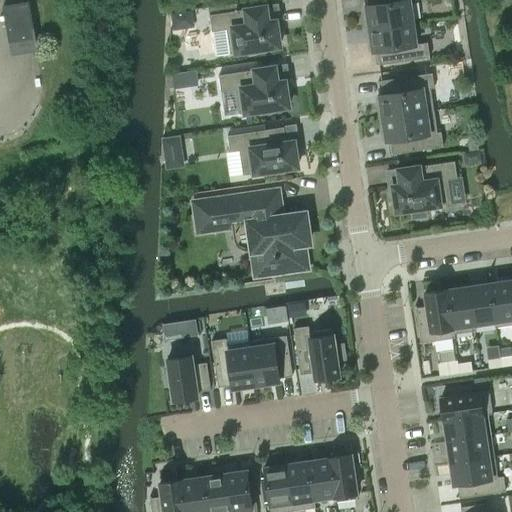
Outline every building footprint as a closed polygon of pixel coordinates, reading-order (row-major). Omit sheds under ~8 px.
[(364,16),(366,29),(412,22),(408,0),(410,0),(367,0),(369,5),(365,5),(366,16),(364,16)] [(37,50),(28,1),(3,6),(12,55),(37,50)] [(211,32),(212,32),(215,56),(229,54),(250,51),(250,55),(265,52),(265,49),(279,46),(275,21),(267,22),(265,7),(220,13),(208,15),(211,32)] [(415,44),(412,22),(366,29),(368,43),(370,42),(372,52),(376,52),(378,65),(429,57),(426,43),(415,44)] [(284,81),(276,83),(274,67),(217,76),(220,92),(234,90),(238,114),(258,111),(259,115),(274,113),(273,109),(288,107),(284,81)] [(377,105),(379,119),(433,111),(429,89),(433,88),(431,73),(380,81),(382,94),(378,95),(380,105),(377,105)] [(384,132),(385,142),(389,141),(391,155),(442,147),(440,132),(436,133),(433,111),(379,119),(381,132),(384,132)] [(293,142),(285,143),(283,128),(226,136),(229,153),(238,151),(242,175),(267,172),(268,175),(283,173),(282,169),(297,167),(293,142)] [(180,135),(160,138),(163,154),(182,151),(180,135)] [(426,217),(425,208),(450,204),(447,180),(456,178),(454,161),(397,170),(400,185),(392,186),(396,212),(410,210),(411,219),(426,217)] [(231,226),(233,240),(233,242),(234,244),(235,246),(236,248),(238,249),(240,250),(241,251),(243,251),(245,252),(252,251),(256,275),(306,267),(302,243),(306,243),(307,244),(308,244),(303,213),(302,213),(302,214),(273,219),(269,193),(194,204),(198,231),(231,226)] [(511,280),(491,283),(497,327),(511,324),(511,280)] [(491,283),(468,286),(474,330),(475,330),(475,324),(494,321),(495,321),(496,327),(497,327),(491,283)] [(468,286),(447,289),(453,333),(474,330),(468,286)] [(426,306),(416,307),(421,342),(454,337),(453,333),(447,289),(424,293),(426,306)] [(307,326),(294,329),(301,374),(301,375),(315,373),(316,378),(338,375),(336,362),(347,360),(344,343),(333,344),(332,333),(331,328),(310,332),(309,326),(307,326)] [(286,336),(249,341),(255,383),(279,380),(279,377),(292,375),(286,336)] [(227,339),(211,341),(218,387),(231,385),(232,387),(255,383),(249,341),(227,345),(227,339)] [(170,371),(164,372),(166,386),(172,385),(174,399),(196,396),(195,390),(210,388),(206,363),(191,365),(190,354),(168,357),(170,371)] [(511,355),(501,357),(502,366),(511,364),(511,355)] [(501,357),(488,359),(489,368),(502,366),(501,357)] [(457,360),(438,363),(439,375),(459,373),(458,363),(457,360)] [(471,361),(458,363),(459,373),(472,371),(471,361)] [(450,396),(441,397),(444,420),(483,414),(491,413),(488,391),(487,391),(485,377),(473,379),(475,392),(473,393),(472,384),(448,388),(450,396)] [(483,414),(444,420),(444,422),(447,441),(486,435),(483,416),(483,414)] [(486,435),(447,441),(448,447),(450,462),(489,457),(494,456),(491,434),(486,435)] [(350,454),(328,457),(334,497),(335,502),(357,498),(356,493),(354,480),(360,479),(358,463),(351,464),(350,454)] [(489,457),(450,462),(452,473),(453,484),(457,483),(460,497),(505,491),(503,476),(497,477),(494,456),(489,457)] [(328,457),(306,461),(312,500),(334,497),(328,457)] [(306,461),(284,464),(291,504),(292,511),(314,507),(312,500),(306,461)] [(284,464),(263,468),(269,507),(269,511),(283,511),(292,511),(291,504),(284,464)] [(247,470),(225,473),(230,511),(252,511),(252,510),(247,470)] [(230,511),(225,473),(203,476),(208,511),(230,511)] [(208,511),(203,476),(182,479),(186,511),(208,511)] [(162,496),(150,498),(152,511),(186,511),(182,479),(160,482),(162,496)] [(461,511),(487,511),(486,503),(461,507),(461,511)]
